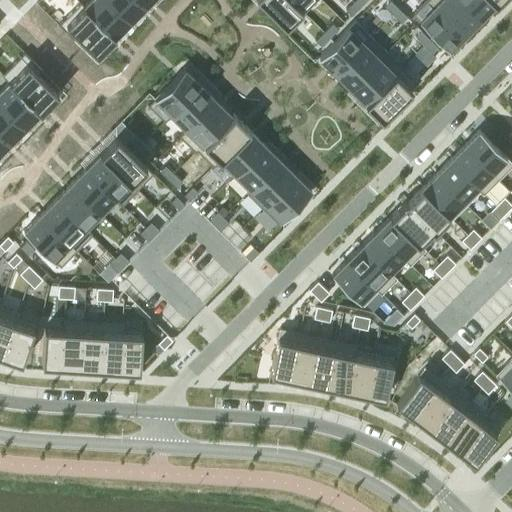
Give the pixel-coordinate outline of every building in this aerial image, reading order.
[(80,0),(57,23),(72,38),(76,34),(96,53),(114,36),(82,4),(83,4),(80,0)] [(86,0),(83,4),(82,4),(114,36),(129,20),(108,0),(86,0)] [(139,0),(108,0),(129,20),(144,5),(139,0)] [(291,0),(259,0),(288,28),(305,11),(301,8),(301,9),(291,0)] [(291,0),(301,9),(301,8),(309,0),(291,0)] [(353,0),(345,9),(351,15),(359,6),(353,0)] [(390,0),(388,0),(384,5),(392,13),(398,8),(390,0)] [(430,0),(424,0),(412,13),(448,49),(464,33),(430,0)] [(461,0),(430,0),(464,33),(480,18),(461,0)] [(492,0),(461,0),(480,18),(495,2),(492,0)] [(398,8),(392,13),(401,22),(407,16),(398,8)] [(355,19),(318,56),(334,72),(371,35),(355,19)] [(332,22),(323,31),(329,37),(337,28),(332,22)] [(420,30),(414,35),(423,44),(429,38),(420,30)] [(323,31),(315,39),(321,45),(329,37),(323,31)] [(371,35),(334,72),(349,87),(386,50),(371,35)] [(429,38),(423,44),(431,52),(437,47),(429,38)] [(386,50),(349,87),(365,102),(401,66),(386,50)] [(23,51),(1,73),(8,80),(8,79),(40,110),(57,93),(37,73),(42,69),(23,51)] [(401,66),(365,102),(381,119),(417,82),(401,66)] [(183,67),(147,104),(164,121),(171,114),(170,113),(200,83),(183,67)] [(8,80),(0,87),(0,101),(25,126),(40,110),(8,79),(8,80)] [(200,83),(170,113),(171,114),(184,128),(185,128),(215,98),(200,83)] [(184,128),(178,134),(195,151),(196,149),(195,149),(230,113),(215,98),(185,128),(184,128)] [(0,101),(0,131),(9,141),(25,126),(0,101)] [(230,113),(195,149),(196,149),(213,166),(219,159),(218,158),(248,128),(232,112),(230,114),(230,113)] [(248,128),(218,158),(219,159),(234,173),(264,143),(248,128)] [(511,162),(478,129),(463,144),(497,178),(511,163),(511,162)] [(0,150),(9,141),(0,131),(0,150)] [(133,133),(127,139),(136,147),(142,142),(133,133)] [(115,135),(99,152),(136,188),(152,172),(115,135)] [(142,142),(136,147),(145,156),(150,150),(142,142)] [(264,143),(234,173),(248,188),(249,188),(279,158),(264,143)] [(463,144),(449,158),(480,189),(479,190),(482,194),(497,178),(463,144)] [(99,152),(84,167),(114,197),(113,198),(120,204),(136,188),(99,152)] [(248,188),(245,191),(261,207),(294,174),(279,158),(249,188),(248,188)] [(449,158),(434,173),(465,204),(479,190),(480,189),(449,158)] [(164,164),(159,170),(167,178),(173,172),(164,164)] [(84,167),(69,182),(99,212),(113,198),(114,197),(84,167)] [(173,172),(167,178),(176,187),(181,181),(173,172)] [(434,173),(420,187),(451,218),(465,204),(434,173)] [(294,174),(261,207),(277,223),(311,189),(294,174)] [(69,182),(54,198),(84,227),(85,227),(99,212),(69,182)] [(191,185),(183,194),(189,200),(197,191),(191,185)] [(406,201),(405,202),(435,231),(434,232),(436,234),(451,218),(420,187),(406,201)] [(175,195),(170,201),(178,209),(184,203),(175,195)] [(511,204),(503,196),(496,203),(505,212),(511,204)] [(54,198),(39,213),(75,250),(91,233),(85,227),(84,227),(54,198)] [(405,199),(389,215),(421,246),(421,245),(434,232),(435,231),(405,202),(406,201),(405,199)] [(496,203),(489,210),(498,219),(505,212),(496,203)] [(216,210),(208,219),(214,224),(222,216),(216,210)] [(39,213),(23,229),(60,266),(75,250),(39,213)] [(389,215),(375,229),(403,257),(402,258),(409,264),(425,248),(421,245),(421,246),(389,215)] [(222,216),(214,224),(219,230),(228,221),(222,216)] [(150,221),(144,226),(153,235),(158,229),(150,221)] [(144,226),(138,232),(147,240),(153,235),(144,226)] [(472,228),(466,233),(475,242),(481,236),(472,228)] [(375,229),(361,244),(389,271),(389,270),(402,258),(403,257),(375,229)] [(466,233),(460,239),(469,248),(475,242),(466,233)] [(7,235),(0,242),(0,245),(4,249),(13,241),(7,235)] [(34,249),(25,241),(19,246),(28,255),(34,249)] [(361,244),(346,258),(378,289),(377,290),(380,293),(396,277),(389,270),(389,271),(361,244)] [(252,245),(244,254),(249,260),(258,251),(252,245)] [(119,251),(114,257),(122,265),(128,260),(119,251)] [(15,252),(6,260),(12,266),(21,257),(15,252)] [(446,254),(439,261),(447,270),(455,262),(446,254)] [(114,257),(108,263),(117,271),(122,265),(114,257)] [(346,258),(331,273),(362,304),(377,290),(378,289),(346,258)] [(439,261),(432,268),(440,277),(447,270),(439,261)] [(27,264),(19,273),(26,280),(34,271),(27,264)] [(34,271),(26,280),(33,287),(42,278),(34,271)] [(317,280),(308,289),(314,295),(323,286),(317,280)] [(58,285),(57,297),(65,297),(66,285),(58,285)] [(66,285),(65,297),(73,298),(74,286),(66,285)] [(323,286),(314,295),(320,300),(328,292),(323,286)] [(414,286),(407,293),(416,301),(423,294),(414,286)] [(96,287),(95,299),(103,300),(104,287),(96,287)] [(104,287),(103,300),(111,300),(112,288),(104,287)] [(407,293),(400,300),(409,309),(416,301),(407,293)] [(0,305),(0,354),(1,355),(15,316),(16,316),(18,312),(0,305)] [(315,305),(313,317),(321,319),(323,307),(315,305)] [(323,307),(321,319),(329,321),(331,309),(323,307)] [(413,312),(405,321),(411,327),(419,318),(413,312)] [(353,313),(351,325),(358,327),(361,315),(353,313)] [(361,315),(358,327),(366,329),(369,317),(361,315)] [(15,316),(1,355),(21,362),(34,323),(16,316),(15,316)] [(63,328),(61,365),(80,366),(83,320),(63,318),(62,328),(63,328)] [(83,320),(80,366),(99,367),(102,321),(83,320)] [(102,321),(99,367),(118,368),(121,331),(122,332),(122,322),(102,321)] [(43,327),(41,363),(61,365),(63,328),(62,328),(43,327)] [(279,327),(269,372),(289,377),(299,331),(279,327)] [(121,331),(118,368),(139,370),(141,333),(122,332),(121,331)] [(299,331),(289,377),(308,381),(317,335),(299,331)] [(166,333),(157,342),(163,348),(172,339),(166,333)] [(317,335),(308,381),(327,385),(336,339),(317,335)] [(336,339),(327,385),(345,389),(354,348),(355,348),(356,344),(336,339)] [(478,347),(472,352),(481,361),(487,355),(478,347)] [(354,348),(345,389),(364,393),(373,352),(355,348),(354,348)] [(449,348),(440,357),(448,364),(456,355),(449,348)] [(373,352),(364,393),(384,397),(393,356),(373,352)] [(456,355),(448,364),(455,371),(463,362),(456,355)] [(511,356),(494,374),(511,391),(511,356)] [(423,366),(395,403),(412,415),(440,378),(423,366)] [(481,369),(472,378),(479,385),(488,377),(481,369)] [(488,377),(479,385),(487,392),(495,384),(488,377)] [(440,378),(412,415),(427,426),(455,390),(440,378)] [(455,390),(427,426),(442,438),(470,401),(455,390)] [(470,401),(442,438),(457,450),(483,417),(486,413),(485,413),(470,401)] [(483,417),(457,450),(474,462),(499,429),(483,417)]
